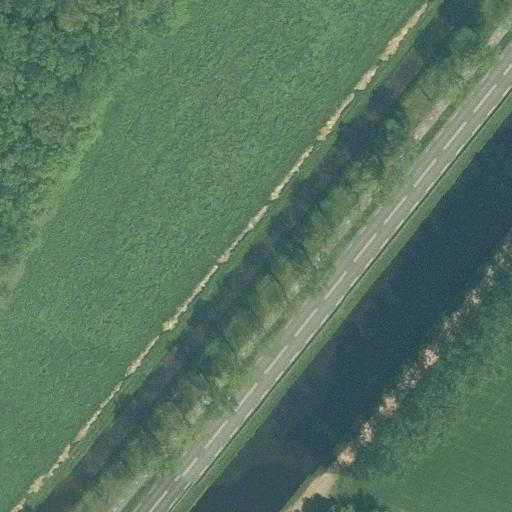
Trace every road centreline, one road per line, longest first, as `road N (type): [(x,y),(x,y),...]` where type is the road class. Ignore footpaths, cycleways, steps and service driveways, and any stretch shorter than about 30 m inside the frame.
road 1 (primary): [(153,511),(511,64)]
road 2 (track): [(511,250),(302,511)]
